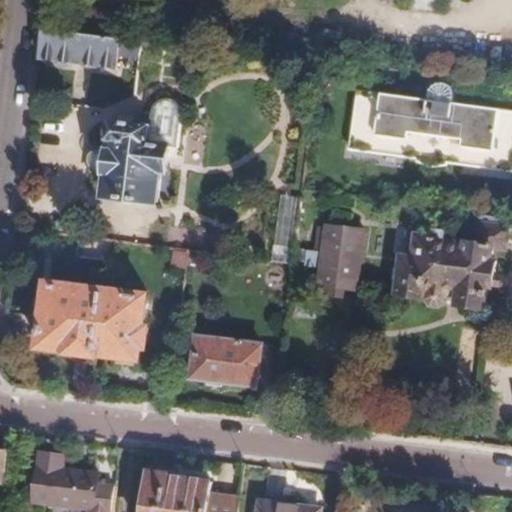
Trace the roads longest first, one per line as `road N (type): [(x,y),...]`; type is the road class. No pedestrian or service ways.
road 1 (residential): [(0,416),(511,474)]
road 2 (residential): [(0,153),(20,0)]
